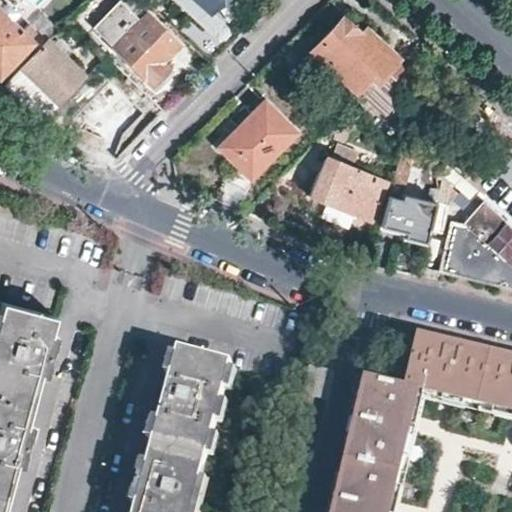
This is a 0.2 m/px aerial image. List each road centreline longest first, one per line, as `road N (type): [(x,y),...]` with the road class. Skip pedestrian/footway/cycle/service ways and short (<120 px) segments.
road 1 (tertiary): [(115,194),(312,275),(511,320)]
road 2 (residential): [(311,0),(115,194)]
road 3 (tertiary): [(0,145),(115,194)]
